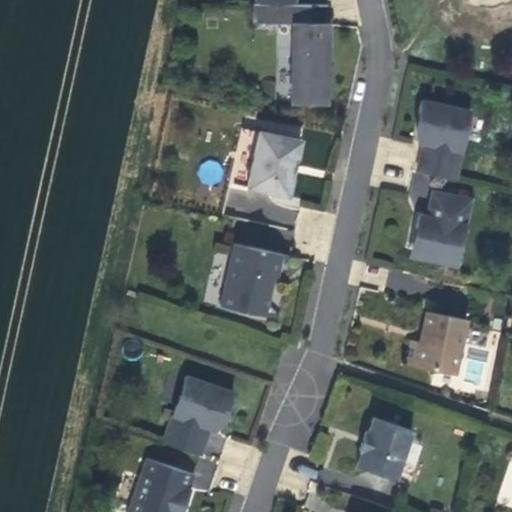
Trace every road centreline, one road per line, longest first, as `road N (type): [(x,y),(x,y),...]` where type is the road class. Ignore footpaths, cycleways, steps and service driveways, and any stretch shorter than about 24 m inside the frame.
road 1 (residential): [(260,511),(313,359),(386,66),(371,0)]
road 2 (track): [(56,511),(169,0)]
road 3 (track): [(106,287),(313,359)]
